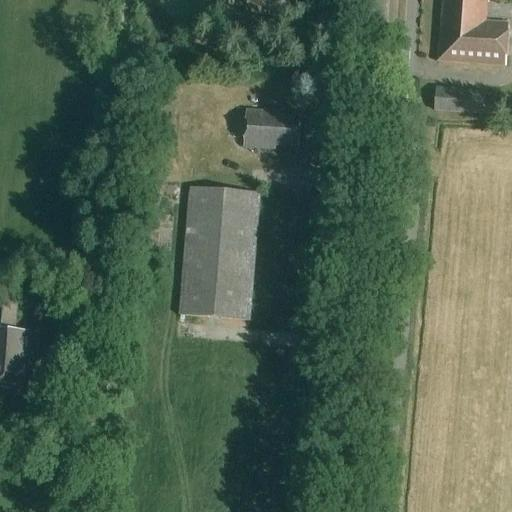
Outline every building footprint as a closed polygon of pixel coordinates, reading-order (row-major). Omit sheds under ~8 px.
[(442,0),(437,63),(507,68),(509,25),(485,23),(486,0),(442,0)] [(437,90),(435,112),(481,115),(483,93),(437,90)] [(275,151),(276,147),(298,149),(300,120),(278,118),(278,114),(246,112),(243,149),(275,151)] [(190,189),(179,317),(249,323),(260,195),(190,189)] [(137,227),(162,229),(163,213),(139,211),(137,227)] [(0,394),(29,397),(34,333),(15,332),(16,307),(0,305),(0,394)] [(35,438),(60,441),(63,401),(39,399),(35,438)]
